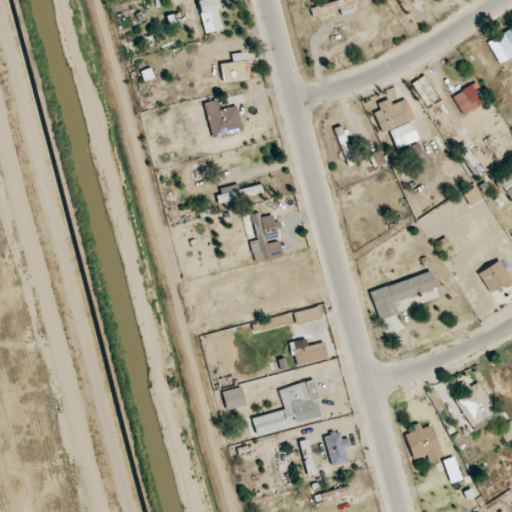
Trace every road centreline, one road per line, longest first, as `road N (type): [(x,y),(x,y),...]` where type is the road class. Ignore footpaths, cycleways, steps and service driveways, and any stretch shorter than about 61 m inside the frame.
road 1 (residential): [(266,0),(402,511)]
road 2 (residential): [(294,103),(372,78),(503,0)]
road 3 (residential): [(369,386),(446,362),(511,324)]
